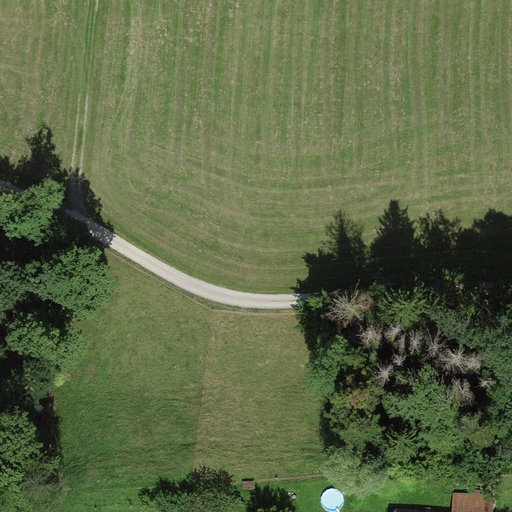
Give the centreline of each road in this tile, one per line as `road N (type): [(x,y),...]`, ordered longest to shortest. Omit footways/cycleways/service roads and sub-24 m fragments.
road 1 (track): [(0,187),(218,298),(261,305),(511,289)]
road 2 (track): [(90,0),(74,220)]
